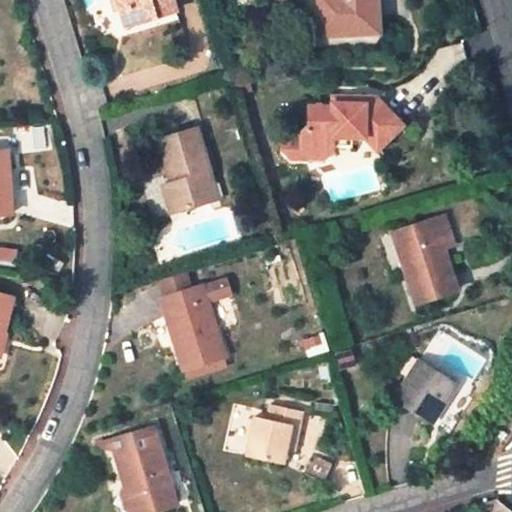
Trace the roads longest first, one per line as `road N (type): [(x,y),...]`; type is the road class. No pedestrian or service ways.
road 1 (residential): [(44,0),(86,148),(96,290),(61,438),(9,511)]
road 2 (residential): [(375,511),(511,476)]
